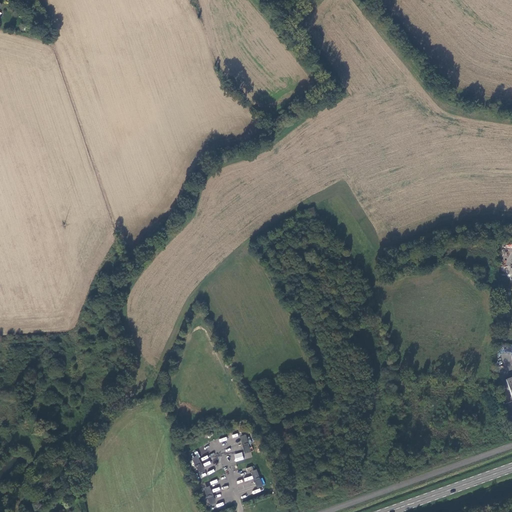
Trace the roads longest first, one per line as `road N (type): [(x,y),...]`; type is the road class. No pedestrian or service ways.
road 1 (unclassified): [(511,446),(324,511)]
road 2 (primary): [(511,467),(389,511)]
